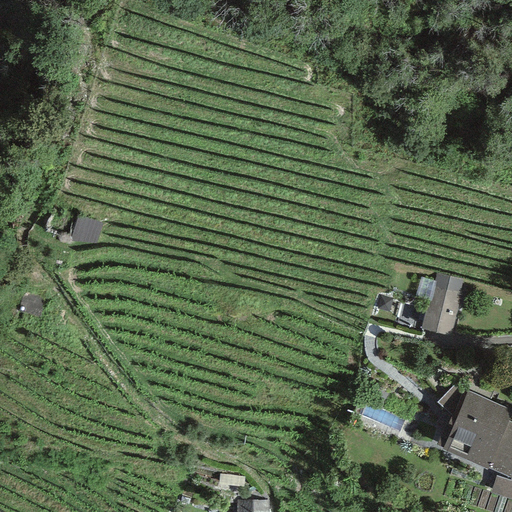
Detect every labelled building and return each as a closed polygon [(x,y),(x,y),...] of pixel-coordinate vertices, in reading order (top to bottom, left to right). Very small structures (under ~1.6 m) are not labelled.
[(463,280),(435,273),(433,281),(435,281),(430,302),(427,301),(420,329),(450,336),(463,280)] [(430,302),(435,281),(433,281),(420,277),(415,298),(427,301),(430,302)] [(451,415),(461,393),(452,386),(437,403),(451,415)] [(511,473),(511,422),(509,421),(511,413),(511,409),(463,389),(461,393),(451,415),(448,424),(452,426),(442,450),(510,479),(511,473)] [(511,481),(496,476),(490,492),(511,499),(511,481)] [(269,511),(269,501),(237,501),(236,511),(269,511)]
